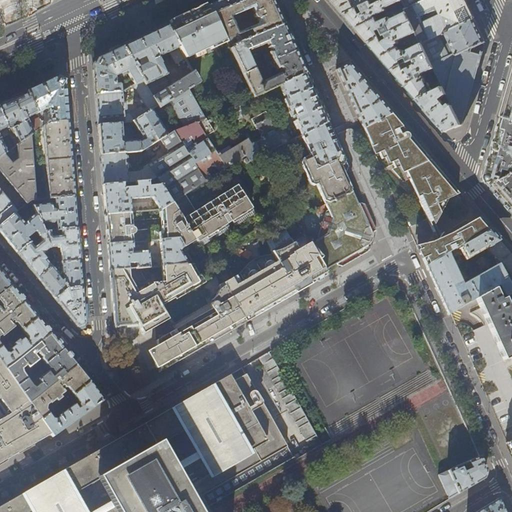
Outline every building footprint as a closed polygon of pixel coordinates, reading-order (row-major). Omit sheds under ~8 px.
[(220,0),(213,4),(210,5),(226,39),(228,42),(236,38),(239,43),(283,25),(276,9),(271,0),(220,0)] [(332,0),(345,15),(355,9),(350,0),(332,0)] [(401,1),(401,0),(382,0),(383,0),(372,5),(371,2),(369,3),(361,7),(363,10),(357,13),(355,9),(345,15),(355,27),(369,43),(380,37),(377,31),(381,29),(384,36),(412,23),(407,12),(391,20),(390,17),(382,21),(379,14),(387,11),(386,8),(401,1)] [(350,0),(355,9),(361,7),(369,3),(367,0),(350,0)] [(401,0),(401,1),(406,10),(422,3),(420,0),(401,0)] [(406,10),(407,12),(412,23),(417,32),(422,43),(422,44),(474,19),(468,6),(465,0),(427,0),(422,3),(406,10)] [(184,17),(167,25),(185,57),(226,39),(210,5),(206,7),(184,17)] [(485,42),(474,19),(422,44),(427,55),(434,69),(440,81),(443,87),(446,94),(452,106),(461,125),(462,125),(465,113),(474,81),(480,62),(481,56),(467,52),(485,42)] [(398,40),(417,32),(412,23),(384,36),(386,40),(382,41),(380,37),(369,43),(380,55),(393,70),(408,63),(406,59),(409,58),(411,62),(416,59),(427,55),(422,44),(422,43),(404,51),(398,40)] [(141,37),(122,46),(158,106),(159,108),(170,101),(188,89),(199,82),(193,71),(171,84),(165,75),(167,74),(158,56),(169,51),(175,63),(182,59),(184,62),(187,60),(185,57),(167,25),(141,37)] [(283,25),(239,43),(230,47),(243,74),(255,68),(247,52),(248,51),(266,44),(267,44),(270,52),(263,55),(267,63),(282,56),(283,57),(295,51),(288,37),(283,25)] [(122,46),(118,48),(106,54),(97,59),(93,65),(94,76),(96,105),(98,125),(120,123),(130,122),(132,121),(151,110),(158,106),(122,46)] [(282,56),(267,63),(270,70),(275,68),(276,70),(279,69),(282,73),(281,75),(279,74),(261,82),(255,68),(243,74),(254,97),(262,93),(279,85),(305,73),(300,63),(295,51),(283,57),(282,56)] [(427,55),(416,59),(417,61),(415,62),(416,65),(411,67),(409,63),(408,63),(393,70),(404,84),(417,99),(432,93),(423,74),(434,69),(427,55)] [(363,128),(390,114),(375,97),(347,63),(337,70),(353,105),(363,128)] [(305,73),(279,85),(302,135),(327,122),(317,99),(305,73)] [(44,83),(26,92),(37,114),(46,109),(48,111),(44,114),(44,121),(41,122),(40,123),(39,130),(43,127),(48,124),(68,122),(66,99),(65,89),(64,81),(58,77),(44,83)] [(438,90),(443,87),(440,81),(435,83),(438,90)] [(511,84),(507,102),(503,117),(511,119),(511,84)] [(443,87),(438,90),(432,93),(417,99),(434,119),(445,132),(453,128),(461,125),(452,106),(449,108),(441,99),(446,94),(443,87)] [(188,89),(170,101),(184,127),(205,119),(188,89)] [(11,99),(0,104),(0,113),(7,127),(20,121),(21,123),(12,128),(19,143),(30,136),(38,130),(35,122),(29,125),(26,119),(37,114),(26,92),(14,98),(11,99)] [(0,104),(11,99),(8,93),(0,96),(0,104)] [(230,115),(232,114),(234,117),(238,119),(242,117),(243,113),(242,110),(243,109),(241,103),(228,109),(230,115)] [(151,110),(132,121),(142,138),(137,141),(136,140),(121,141),(121,135),(123,135),(123,132),(121,132),(120,123),(98,125),(99,137),(100,154),(125,152),(140,151),(161,139),(167,135),(151,110)] [(184,127),(174,131),(206,181),(245,156),(249,163),(291,141),(284,127),(276,131),(274,127),(272,128),(270,127),(269,125),(272,120),(270,119),(269,118),(265,110),(250,118),(256,128),(263,131),(260,137),(261,139),(252,144),(248,139),(228,151),(226,147),(220,151),(215,152),(206,137),(213,132),(205,119),(184,127)] [(390,114),(363,128),(375,155),(379,153),(383,160),(386,158),(388,161),(411,148),(411,146),(416,144),(410,138),(406,132),(390,114)] [(511,119),(503,117),(498,133),(492,158),(490,163),(486,177),(486,178),(487,181),(492,187),(502,177),(503,178),(511,173),(511,119)] [(69,135),(68,122),(48,124),(43,127),(49,199),(54,198),(74,197),(73,183),(73,181),(70,145),(69,135)] [(327,203),(352,191),(343,173),(346,171),(347,167),(339,148),(328,125),(327,122),(302,135),(311,154),(303,158),(301,163),(310,183),(315,185),(317,184),(326,204),(327,203)] [(125,152),(100,154),(101,166),(103,184),(148,180),(150,180),(156,177),(160,184),(172,202),(185,194),(206,181),(174,131),(167,135),(161,139),(169,153),(137,172),(126,172),(126,168),(127,168),(128,167),(128,164),(126,162),(125,152)] [(36,200),(30,136),(19,143),(17,145),(18,158),(10,163),(4,154),(0,157),(0,172),(26,204),(30,200),(36,200)] [(411,148),(388,161),(389,164),(393,163),(395,169),(399,167),(406,182),(410,180),(432,229),(439,217),(438,215),(440,214),(444,205),(442,201),(459,193),(453,187),(416,144),(411,146),(411,148)] [(14,147),(7,152),(6,153),(8,156),(15,152),(14,147)] [(511,173),(503,178),(502,177),(492,187),(503,200),(511,209),(511,173)] [(148,185),(148,180),(103,184),(104,197),(105,214),(130,212),(129,199),(151,197),(159,209),(160,209),(172,202),(160,184),(148,185)] [(160,240),(177,239),(178,239),(183,247),(201,236),(203,238),(252,208),(238,185),(205,205),(206,207),(202,210),(201,207),(195,211),(185,194),(172,202),(160,209),(159,209),(161,228),(135,230),(135,226),(132,226),(130,212),(105,214),(106,226),(108,244),(148,241),(160,240)] [(358,203),(352,191),(327,203),(331,213),(322,237),(310,245),(325,270),(330,268),(337,263),(338,266),(342,267),(364,254),(369,251),(376,230),(370,216),(364,204),(360,202),(358,203)] [(16,212),(0,192),(0,225),(14,213),(16,212)] [(75,214),(74,197),(54,198),(54,208),(51,207),(51,204),(32,205),(32,206),(34,210),(41,226),(46,226),(46,223),(49,223),(51,223),(53,223),(54,223),(56,222),(56,225),(52,225),(53,231),(60,230),(76,229),(75,214)] [(22,223),(14,213),(0,225),(0,231),(7,241),(17,253),(30,243),(26,239),(35,232),(39,236),(43,232),(44,232),(41,226),(34,210),(32,212),(34,214),(22,223)] [(437,239),(418,248),(426,266),(448,253),(450,252),(469,241),(489,229),(479,217),(451,233),(450,235),(449,237),(444,239),(441,233),(437,239)] [(78,243),(76,229),(60,230),(61,236),(51,237),(50,235),(49,231),(44,232),(43,232),(49,248),(50,248),(57,247),(57,249),(60,248),(60,253),(61,253),(61,258),(54,259),(55,263),(61,263),(79,261),(78,243)] [(489,229),(469,241),(450,252),(452,256),(461,251),(466,260),(487,248),(511,276),(511,283),(509,285),(498,265),(462,285),(448,253),(426,266),(437,291),(448,314),(464,305),(461,299),(463,298),(464,300),(466,299),(467,303),(476,298),(495,287),(497,285),(506,298),(511,293),(511,255),(489,229)] [(49,248),(43,232),(39,236),(30,243),(17,253),(26,263),(38,278),(52,266),(55,263),(54,259),(48,263),(42,255),(44,253),(43,252),(49,248)] [(237,271),(221,281),(221,283),(220,284),(218,287),(218,288),(218,292),(217,294),(216,295),(213,298),(213,299),(212,301),(213,303),(212,304),(211,308),(211,310),(156,342),(157,350),(149,355),(158,372),(169,366),(199,349),(249,320),(299,292),(328,275),(325,270),(310,245),(305,236),(293,242),(290,237),(269,249),(271,251),(264,255),(261,256),(254,256),(248,259),(246,261),(242,266),(237,271)] [(178,239),(177,239),(160,240),(162,266),(188,264),(179,251),(186,251),(183,247),(178,239)] [(148,241),(108,244),(109,257),(110,270),(128,269),(128,263),(134,263),(134,268),(149,267),(148,241)] [(80,274),(79,261),(61,263),(62,272),(64,278),(62,279),(66,289),(81,287),(80,274)] [(111,286),(115,327),(161,323),(154,312),(192,290),(191,288),(198,284),(191,271),(196,268),(196,267),(194,264),(188,264),(162,266),(162,282),(147,283),(146,280),(138,284),(127,285),(128,269),(110,270),(111,279),(111,286)] [(58,274),(52,266),(38,278),(46,288),(54,298),(66,289),(62,279),(61,280),(58,274)] [(5,278),(0,271),(0,295),(12,286),(5,278)] [(18,293),(12,286),(0,295),(0,302),(2,305),(1,306),(4,310),(2,311),(0,308),(0,320),(25,302),(18,293)] [(83,305),(81,287),(66,289),(54,298),(66,312),(77,327),(84,324),(83,305)] [(501,300),(495,287),(476,298),(503,359),(510,356),(511,361),(511,313),(505,298),(501,300)] [(31,309),(25,302),(0,320),(0,346),(1,346),(0,345),(0,335),(1,334),(3,336),(14,327),(11,322),(13,320),(14,322),(17,323),(22,329),(37,317),(31,309)] [(44,325),(37,317),(22,329),(29,336),(28,339),(30,341),(27,343),(24,338),(19,342),(18,340),(14,343),(16,345),(11,349),(13,351),(9,354),(5,353),(1,346),(0,346),(0,361),(5,369),(50,333),(44,325)] [(57,342),(50,333),(5,369),(17,385),(27,378),(22,371),(21,368),(26,365),(28,367),(38,360),(35,356),(38,353),(40,355),(42,356),(41,359),(45,363),(63,349),(57,342)] [(69,357),(63,349),(45,363),(49,368),(52,369),(52,371),(54,373),(50,375),(47,372),(37,380),(40,383),(35,387),(32,385),(27,378),(17,385),(29,402),(77,365),(69,357)] [(260,357),(312,450),(322,444),(270,351),(260,357)] [(5,369),(0,361),(0,402),(9,415),(0,419),(0,462),(28,446),(51,433),(40,419),(29,402),(17,385),(5,369)] [(83,374),(77,365),(29,402),(40,419),(48,413),(45,408),(46,404),(49,402),(50,403),(55,399),(57,400),(61,397),(60,395),(65,392),(61,386),(63,385),(65,387),(68,387),(74,395),(89,381),(83,374)] [(199,511),(293,457),(246,374),(130,440),(5,511),(199,511)] [(96,391),(89,381),(74,395),(79,403),(79,406),(80,407),(78,409),(74,404),(59,415),(60,417),(56,419),(52,418),(48,413),(40,419),(51,433),(52,436),(103,400),(96,391)] [(438,475),(449,500),(476,483),(484,479),(484,478),(486,471),(481,460),(479,455),(438,475)] [(504,511),(499,498),(485,507),(475,511),(504,511)]
